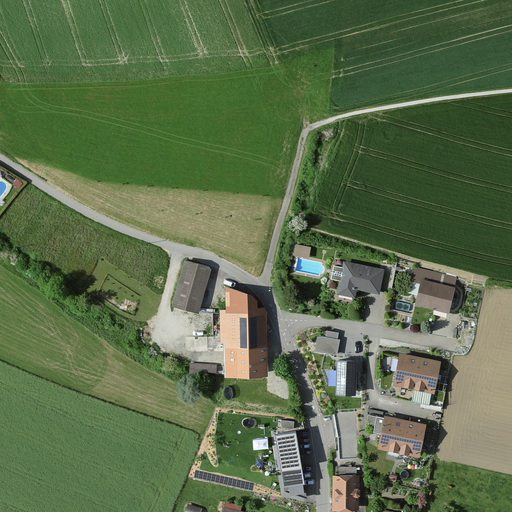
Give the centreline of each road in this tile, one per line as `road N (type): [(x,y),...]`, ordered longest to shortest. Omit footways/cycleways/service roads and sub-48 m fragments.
road 1 (track): [(511,91),(310,127),(262,290)]
road 2 (unclassified): [(281,324),(262,290),(238,273),(94,215),(0,159)]
road 3 (residential): [(323,511),(315,422),(281,324)]
road 4 (residential): [(281,324),(322,321),(460,346)]
